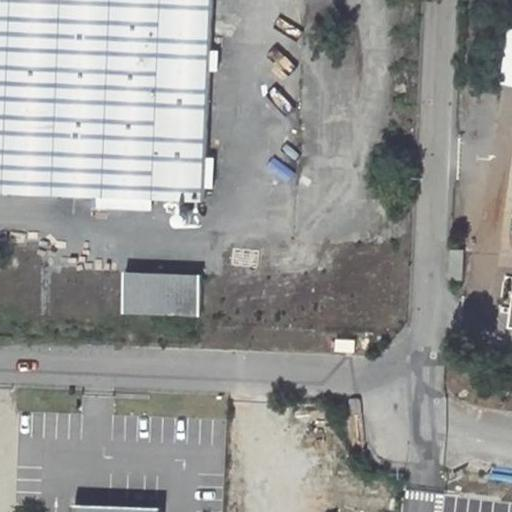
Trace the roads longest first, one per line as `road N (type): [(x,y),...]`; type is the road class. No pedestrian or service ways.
road 1 (residential): [(440,0),(425,344),(405,391),(357,379),(0,365)]
road 2 (unknown): [(505,152),(502,343)]
road 3 (unknown): [(425,344),(429,419),(449,442),(511,455)]
